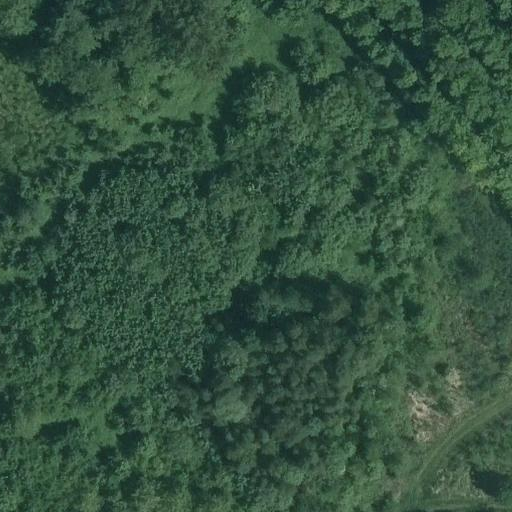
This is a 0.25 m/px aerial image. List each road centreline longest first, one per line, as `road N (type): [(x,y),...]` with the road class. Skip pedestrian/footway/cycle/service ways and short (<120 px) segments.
road 1 (track): [(317,0),(511,211)]
road 2 (track): [(511,405),(440,455),(405,511)]
